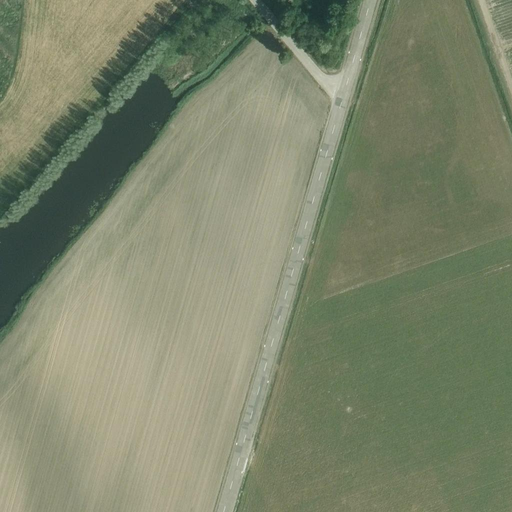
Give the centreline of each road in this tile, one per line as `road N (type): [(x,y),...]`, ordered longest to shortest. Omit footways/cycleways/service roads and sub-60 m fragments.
road 1 (tertiary): [(344,90),(223,511)]
road 2 (unclassified): [(253,0),(324,82),(344,90)]
